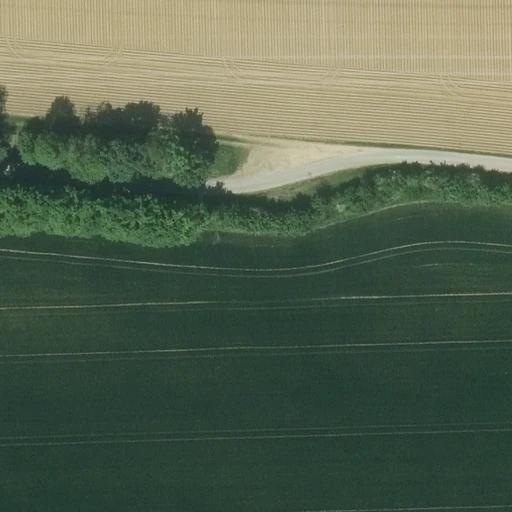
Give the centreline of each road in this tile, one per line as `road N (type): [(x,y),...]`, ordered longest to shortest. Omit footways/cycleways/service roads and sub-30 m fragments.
road 1 (track): [(511,171),(368,156),(221,189),(0,172)]
road 2 (track): [(368,156),(0,119)]
